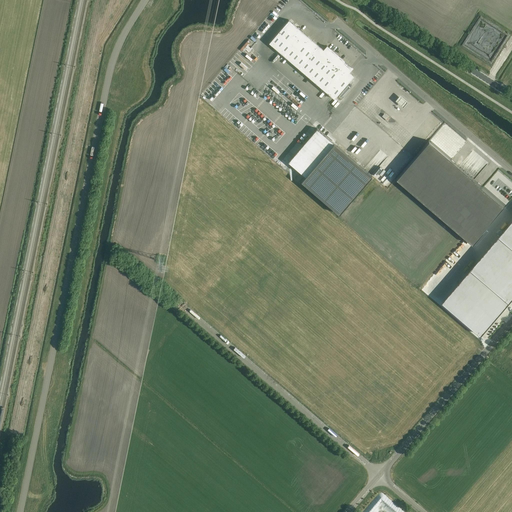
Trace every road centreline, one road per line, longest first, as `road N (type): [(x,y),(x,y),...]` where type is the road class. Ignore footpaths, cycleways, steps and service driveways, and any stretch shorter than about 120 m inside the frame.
road 1 (unclassified): [(20,511),(111,63),(146,0)]
road 2 (unclassified): [(380,476),(180,305)]
road 3 (unclassified): [(511,171),(337,21)]
road 4 (tertiary): [(380,476),(511,322)]
road 5 (tertiary): [(511,97),(361,0)]
